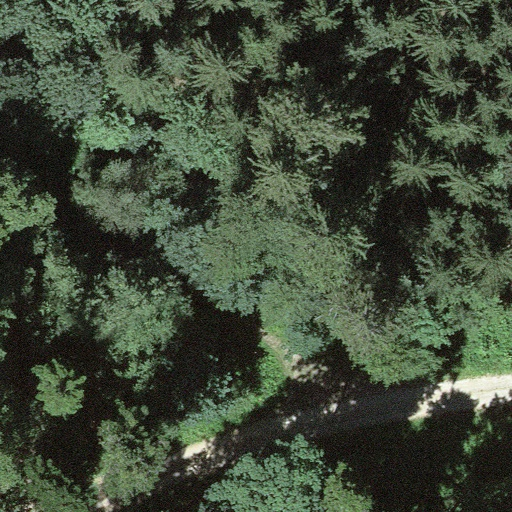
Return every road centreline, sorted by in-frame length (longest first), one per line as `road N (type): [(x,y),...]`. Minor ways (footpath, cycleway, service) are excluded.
road 1 (track): [(68,511),(279,435),(511,383)]
road 2 (track): [(279,435),(228,305),(136,229),(0,156)]
